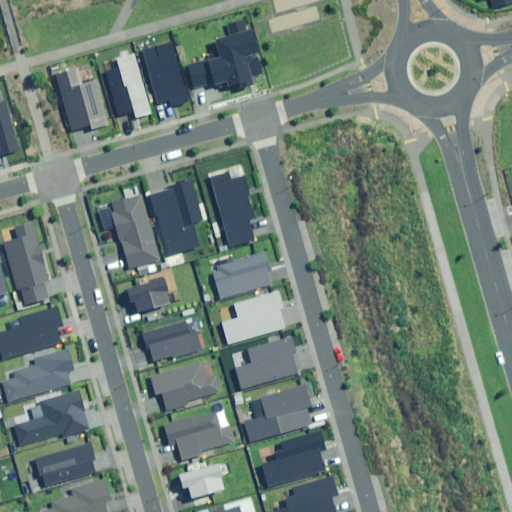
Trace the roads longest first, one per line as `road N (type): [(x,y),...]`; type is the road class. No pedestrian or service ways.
road 1 (residential): [(257,119),(368,511)]
road 2 (residential): [(155,511),(58,175)]
road 3 (residential): [(257,119),(58,175)]
road 4 (residential): [(459,155),(511,337)]
